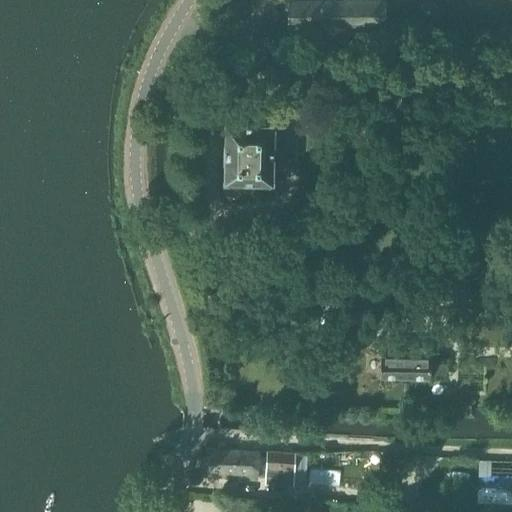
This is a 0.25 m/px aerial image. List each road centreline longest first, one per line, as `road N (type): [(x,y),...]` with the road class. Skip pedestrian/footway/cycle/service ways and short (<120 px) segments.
road 1 (tertiary): [(156,511),(190,440),(192,388),(133,162),(157,59),(192,0)]
road 2 (track): [(210,40),(230,87),(362,92),(419,43),(511,51)]
